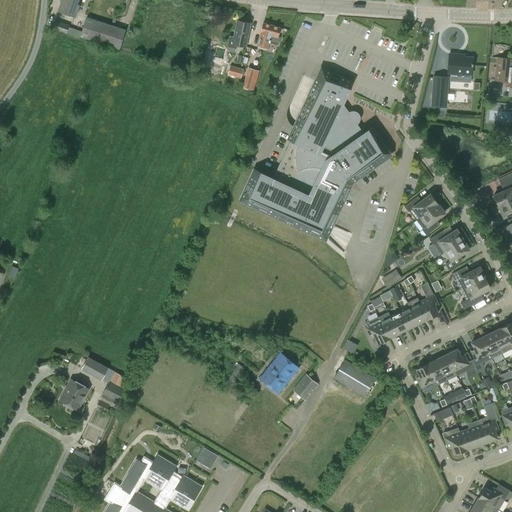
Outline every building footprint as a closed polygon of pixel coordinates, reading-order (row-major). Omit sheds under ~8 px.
[(77,0),(61,0),(58,11),(75,17),(79,5),(76,4),(77,0)] [(125,29),(86,17),(80,36),(119,49),(125,29)] [(69,25),(54,20),(52,28),(66,33),(69,25)] [(250,23),(236,20),(233,37),(229,36),(227,46),(235,48),(236,44),(246,46),(250,23)] [(280,27),(263,22),(256,46),(267,49),(269,43),(277,45),(280,37),(277,36),(280,27)] [(449,53),(448,72),(450,72),(450,81),(470,82),(471,74),(472,74),(473,57),(460,57),(460,54),(449,53)] [(505,85),(511,86),(511,58),(492,57),(497,58),(495,80),(505,81),(505,85)] [(243,68),(230,65),(227,75),(240,78),(243,68)] [(259,70),(248,67),(242,87),(254,90),(259,70)] [(257,170),(244,199),(324,236),(324,235),(326,233),(325,232),(328,224),(329,225),(329,224),(330,224),(340,201),(338,200),(340,197),(342,197),(344,194),(350,180),(381,159),(363,133),(362,131),(342,103),(352,82),(324,68),(317,82),(296,128),(296,129),(279,164),(273,178),(257,170)] [(446,108),(448,76),(432,75),(430,107),(446,108)] [(511,172),(497,179),(503,191),(493,195),(498,206),(511,199),(511,172)] [(416,220),(438,204),(430,194),(419,202),(415,197),(404,206),(408,211),(409,210),(416,220)] [(511,199),(498,206),(503,217),(511,212),(511,199)] [(439,205),(438,204),(416,220),(422,228),(426,234),(437,226),(433,221),(444,212),(445,211),(440,205),(439,205)] [(445,251),(463,239),(456,229),(444,237),(441,231),(430,239),(433,244),(434,244),(440,254),(445,251)] [(463,239),(445,251),(451,260),(445,264),(449,269),(460,262),(457,257),(469,249),(463,239)] [(461,289),(485,277),(479,267),(467,273),(464,267),(452,274),(455,279),(456,279),(461,289)] [(386,287),(401,277),(396,269),(381,279),(386,287)] [(490,288),(485,277),(461,289),(466,299),(460,303),(463,308),(480,300),(477,294),(490,288)] [(386,300),(392,297),(389,290),(382,293),(386,300)] [(417,297),(417,298),(427,318),(437,313),(434,306),(438,304),(433,295),(420,302),(417,297)] [(371,303),(373,307),(383,302),(380,296),(370,301),(371,303)] [(418,323),(427,318),(417,298),(407,302),(418,323)] [(408,328),(418,323),(407,302),(407,303),(409,307),(400,312),(408,328)] [(389,337),(398,333),(390,316),(390,317),(388,312),(378,317),(389,337)] [(408,328),(400,312),(390,316),(398,333),(408,328)] [(389,337),(378,317),(368,322),(370,326),(367,328),(371,337),(375,335),(378,342),(389,337)] [(509,344),(511,348),(511,347),(511,324),(511,322),(501,327),(509,344)] [(509,344),(501,327),(491,332),(501,353),(511,348),(509,344)] [(491,332),(482,337),(492,358),(501,353),(491,332)] [(491,358),(492,358),(482,337),(471,342),(475,349),(471,351),(475,359),(471,361),(474,366),(491,358)] [(341,347),(352,351),(355,343),(344,339),(341,347)] [(456,349),(446,354),(456,375),(465,371),(468,377),(477,373),(474,366),(471,361),(468,362),(464,354),(460,356),(456,349)] [(298,368),(279,353),(258,378),(277,394),(298,368)] [(456,375),(446,354),(436,359),(447,380),(456,375)] [(108,368),(88,357),(82,368),(102,379),(108,368)] [(376,378),(344,359),(333,378),(365,397),(376,378)] [(427,364),(434,380),(436,384),(447,380),(436,359),(427,364)] [(243,368),(237,363),(234,367),(232,371),(229,376),(228,375),(223,382),(232,387),(241,371),(243,368)] [(421,387),(434,380),(427,364),(417,369),(420,376),(416,378),(421,387)] [(511,375),(510,371),(500,375),(502,380),(511,376),(511,375)] [(130,381),(116,373),(111,382),(126,390),(130,381)] [(317,384),(305,374),(293,391),(304,400),(317,384)] [(90,389),(71,379),(60,401),(78,410),(90,389)] [(125,390),(108,381),(95,408),(105,413),(109,405),(115,409),(119,402),(118,401),(125,390)] [(464,390),(453,394),(456,399),(456,400),(466,396),(464,390)] [(469,398),(463,401),(466,410),(473,407),(472,404),(469,398)] [(488,416),(478,420),(486,442),(496,438),(494,430),(498,429),(494,420),(497,419),(491,403),(484,406),(488,416)] [(449,407),(442,410),(445,417),(452,414),(449,407)] [(511,429),(511,407),(501,411),(505,425),(510,423),(511,429)] [(469,429),(469,428),(476,445),(486,442),(478,420),(467,424),(469,429)] [(465,449),(458,427),(447,431),(449,436),(445,437),(448,447),(452,446),(455,453),(465,449)] [(458,427),(465,449),(476,445),(469,428),(460,432),(458,427)] [(214,454),(203,448),(195,461),(206,467),(214,454)] [(168,511),(161,508),(167,499),(186,510),(200,486),(180,475),(179,476),(171,471),(174,465),(154,453),(149,462),(144,459),(142,463),(133,458),(116,486),(111,483),(101,498),(107,502),(100,511),(168,511)] [(478,497),(498,509),(509,490),(499,484),(496,489),(493,488),(491,491),(484,487),(478,497)] [(478,497),(473,507),(481,511),(496,511),(498,509),(478,497)]
